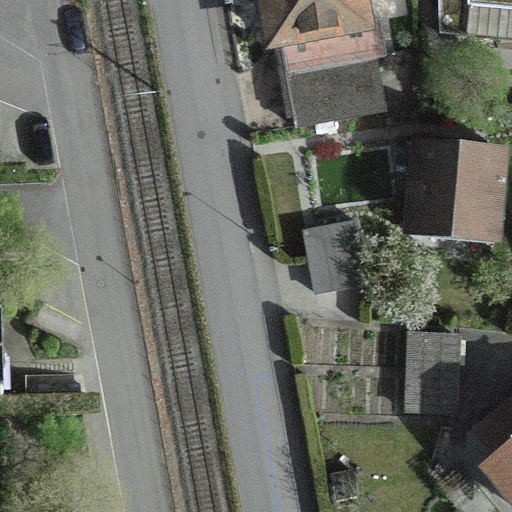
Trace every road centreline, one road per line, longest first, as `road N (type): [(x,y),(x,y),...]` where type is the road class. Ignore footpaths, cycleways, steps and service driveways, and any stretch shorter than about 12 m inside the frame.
road 1 (residential): [(143,511),(49,0)]
road 2 (residential): [(267,511),(174,0)]
